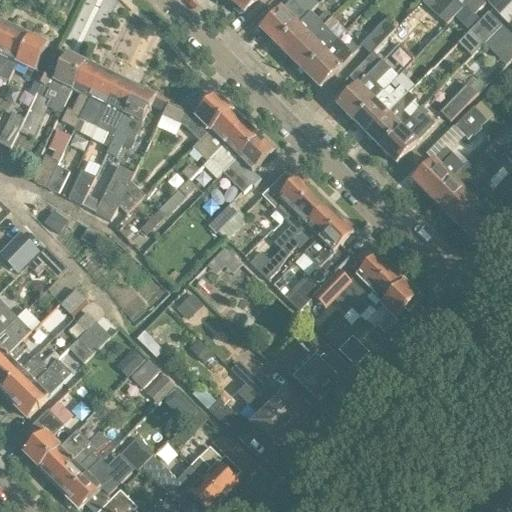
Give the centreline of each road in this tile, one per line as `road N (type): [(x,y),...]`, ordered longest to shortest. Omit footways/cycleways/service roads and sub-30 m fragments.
road 1 (residential): [(165,0),(502,332)]
road 2 (residential): [(328,511),(502,332)]
